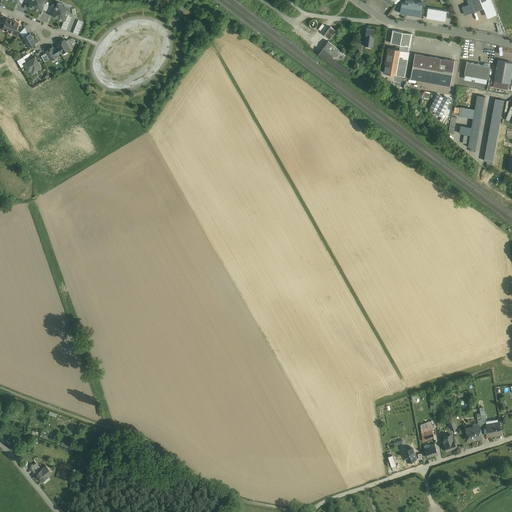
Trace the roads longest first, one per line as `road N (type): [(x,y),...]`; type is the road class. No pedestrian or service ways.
road 1 (track): [(92,59),(102,37),(127,19),(158,21),(171,42),(164,64),(139,86),(105,87),(92,69)]
road 2 (residential): [(312,511),(511,438)]
road 3 (track): [(292,511),(224,495),(133,434),(106,428)]
road 4 (residential): [(386,21),(511,44)]
